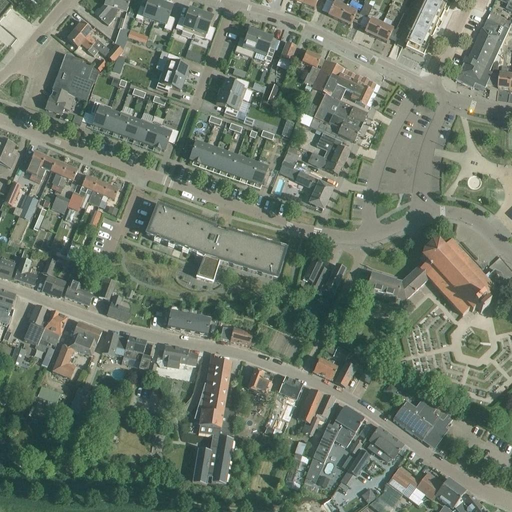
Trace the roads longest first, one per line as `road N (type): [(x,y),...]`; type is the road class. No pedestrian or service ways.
road 1 (tertiary): [(511,503),(304,377),(0,286)]
road 2 (residential): [(368,237),(306,233),(20,128)]
road 3 (residential): [(422,82),(233,3)]
road 4 (residential): [(368,237),(377,169),(422,82)]
road 5 (residential): [(311,362),(368,237)]
road 6 (residential): [(450,98),(431,136),(422,213)]
